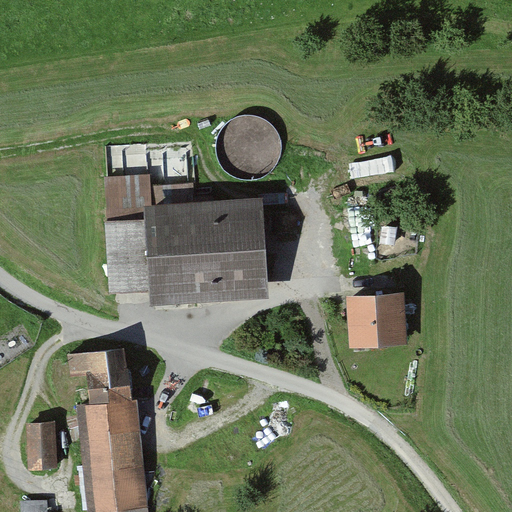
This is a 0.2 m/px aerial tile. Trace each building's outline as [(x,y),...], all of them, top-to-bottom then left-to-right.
[(151,178),(106,180),(111,300),(158,298),(158,307),(275,302),(271,207),(191,210),(190,185),(151,187),(151,178)] [(409,298),(350,299),(351,348),(410,347),(409,298)] [(124,355),(70,358),(71,379),(94,377),(96,404),(84,404),(90,511),(107,511),(145,510),(138,385),(126,386),(124,355)] [(61,423),(33,423),(33,469),(61,469),(61,423)] [(30,511),(56,511),(57,503),(31,502),(30,511)]
